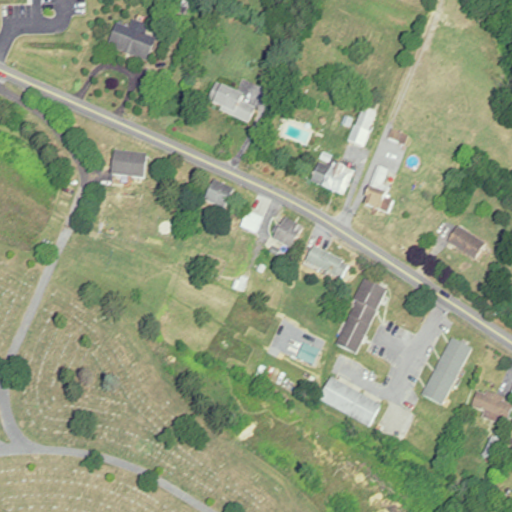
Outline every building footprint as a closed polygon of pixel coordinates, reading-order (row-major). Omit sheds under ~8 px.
[(110,49),(151,62),(158,39),(149,35),(152,26),(135,21),(132,28),(118,23),(110,49)] [(246,95),(217,83),(208,105),(252,123),(258,107),(243,101),(246,95)] [(379,115),(365,108),(350,141),(364,147),(379,115)] [(148,154),(116,150),(113,173),(145,178),(148,154)] [(346,197),(356,171),(322,158),(312,184),(346,197)] [(364,206),(390,215),(396,200),(388,197),(392,188),(384,185),(390,170),(378,166),(364,206)] [(235,190),(215,180),(205,200),(226,210),(235,190)] [(256,236),(265,220),(250,212),(242,228),(256,236)] [(274,241),(293,251),(305,228),(286,218),(274,241)] [(487,245),(478,260),(450,242),(459,227),(487,245)] [(352,265),(315,247),(307,263),(344,281),(352,265)] [(387,290),(365,280),(338,346),(360,355),(387,290)] [(473,349),(443,405),(423,394),(453,339),(473,349)] [(383,406),(370,428),(321,400),(334,377),(383,406)] [(510,396),(476,396),(476,419),(510,419),(510,396)]
